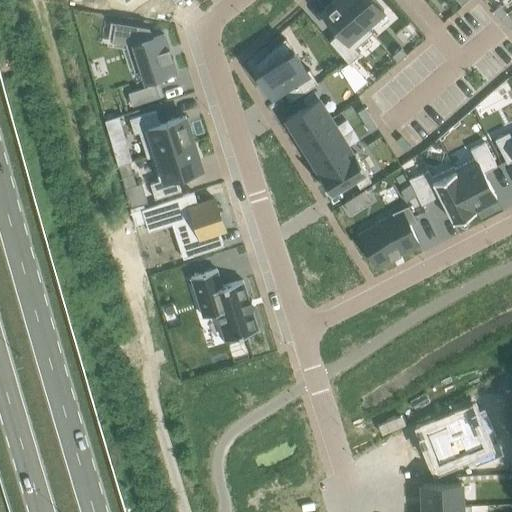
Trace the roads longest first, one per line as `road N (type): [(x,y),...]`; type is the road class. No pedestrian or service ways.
road 1 (residential): [(237,0),(210,27),(211,48),(300,334)]
road 2 (primary): [(96,511),(0,182)]
road 3 (residential): [(511,225),(300,334)]
road 4 (residential): [(351,511),(300,334)]
road 5 (primary): [(0,364),(43,511)]
